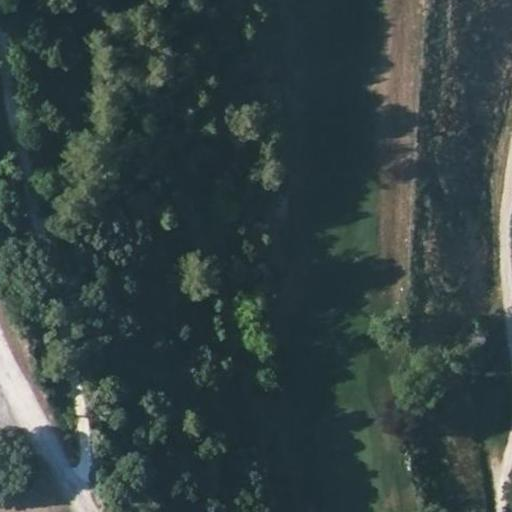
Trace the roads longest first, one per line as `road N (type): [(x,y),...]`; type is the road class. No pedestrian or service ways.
road 1 (track): [(107,0),(217,282),(249,393),(274,433),(303,511)]
road 2 (track): [(500,511),(485,385),(493,341),(490,235),(506,185),(511,62)]
road 3 (track): [(0,350),(41,439),(71,479)]
